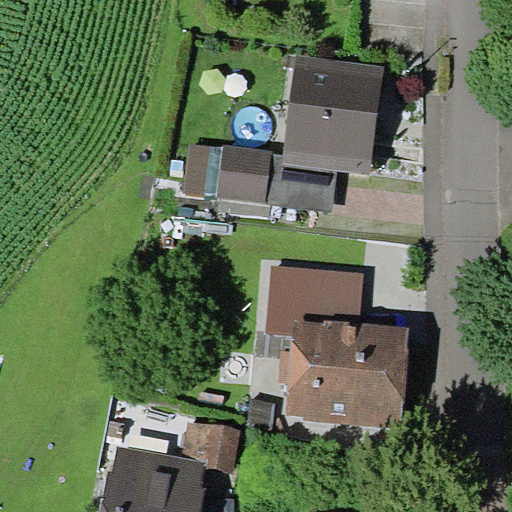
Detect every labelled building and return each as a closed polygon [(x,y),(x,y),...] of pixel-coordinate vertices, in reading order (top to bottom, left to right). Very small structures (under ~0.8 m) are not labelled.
[(384,66),(297,54),(284,153),(283,162),(337,169),(370,173),(384,66)] [(331,209),(337,169),(283,162),(284,153),(271,152),(272,148),(223,142),(216,195),(331,209)] [(364,273),(272,265),(266,334),(293,336),(294,320),(324,322),(324,319),(360,322),(364,273)] [(324,322),(294,320),(293,336),(292,351),(288,383),(286,415),(305,416),(304,420),(401,428),(410,326),(360,322),(324,319),(324,322)] [(288,383),(292,351),(282,350),(279,382),(288,383)] [(241,430),(190,421),(183,456),(211,461),(210,467),(233,472),(241,430)] [(183,456),(119,445),(114,469),(109,468),(100,511),(201,511),(210,467),(211,461),(183,456)]
